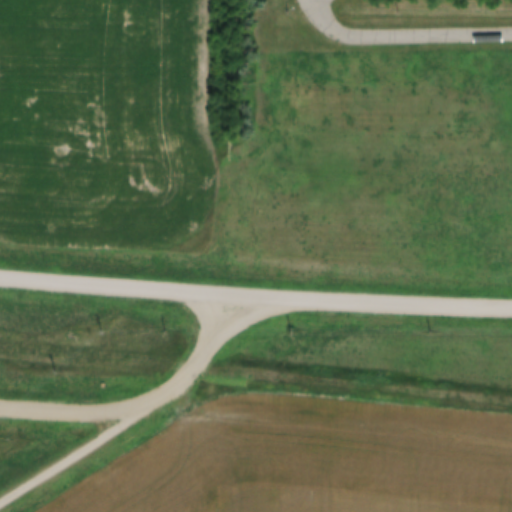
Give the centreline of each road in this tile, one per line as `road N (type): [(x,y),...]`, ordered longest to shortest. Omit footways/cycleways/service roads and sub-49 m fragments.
road 1 (residential): [(511,306),(273,303),(0,278)]
road 2 (residential): [(194,297),(201,351),(169,395),(71,417),(0,411)]
road 3 (residential): [(511,33),(366,38)]
